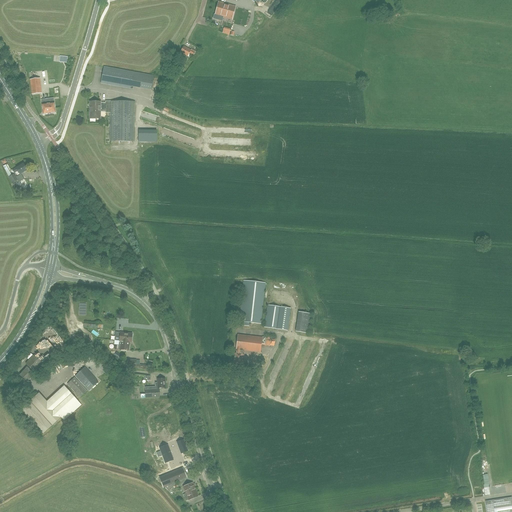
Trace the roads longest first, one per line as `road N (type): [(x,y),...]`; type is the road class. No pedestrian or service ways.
road 1 (tertiary): [(219,511),(156,317),(123,289),(49,270)]
road 2 (tertiary): [(37,142),(60,125),(98,0)]
